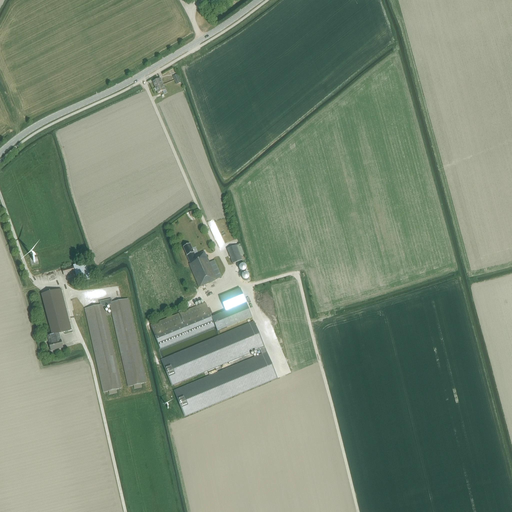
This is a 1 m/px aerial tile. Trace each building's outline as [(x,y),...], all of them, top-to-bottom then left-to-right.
[(153,82),(155,88),(163,85),(161,79),(153,82)] [(158,94),(162,92),(164,94),(167,93),(166,90),(163,85),(155,88),(158,94)] [(217,280),(205,252),(202,253),(201,251),(198,253),(199,255),(195,256),(190,244),(183,247),(190,264),(189,264),(197,283),(194,284),(196,289),(217,280)] [(233,264),(242,261),(236,246),(227,249),(233,264)] [(78,282),(90,279),(86,263),(74,266),(78,282)] [(64,276),(75,273),(73,267),(63,270),(64,275),(64,276)] [(41,295),(52,336),(47,337),(51,351),(63,348),(61,340),(60,341),(59,338),(60,337),(59,334),(72,330),(61,289),(41,295)] [(160,349),(215,327),(217,332),(227,328),(252,318),(246,303),(240,289),(220,297),(226,312),(212,318),(205,303),(151,326),(160,349)] [(128,300),(128,299),(112,303),(112,299),(100,302),(101,306),(85,309),(104,393),(122,389),(104,307),(110,305),(129,387),(147,383),(128,300)] [(75,304),(76,310),(83,309),(83,306),(85,306),(85,307),(90,307),(89,300),(79,301),(79,304),(75,304)] [(172,386),(260,350),(262,355),(174,392),(185,417),(277,378),(254,322),(161,361),(172,386)]
